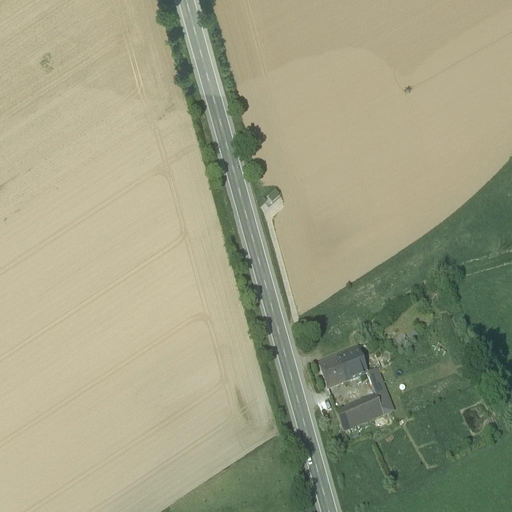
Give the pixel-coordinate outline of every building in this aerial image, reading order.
[(277,188),(267,196),(275,205),(284,198),(277,188)] [(333,337),(358,328),(354,319),(330,328),(333,337)] [(335,358),(345,384),(366,375),(367,375),(367,374),(363,364),(362,361),(357,350),(335,358)] [(317,365),(327,391),(345,384),(335,358),(317,365)] [(375,397),(382,417),(392,413),(376,371),(375,371),(367,374),(367,375),(366,375),(375,397)] [(356,406),(364,425),(382,417),(375,397),(356,406)] [(364,425),(356,406),(338,414),(335,415),(343,434),(364,425)]
